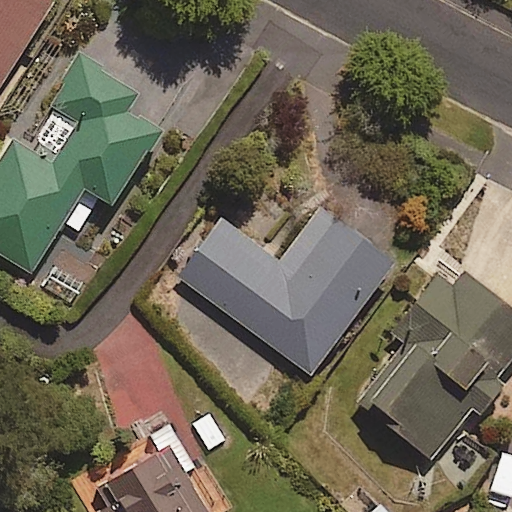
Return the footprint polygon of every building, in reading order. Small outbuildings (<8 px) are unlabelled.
[(0,0),(0,87),(55,0),(0,0)] [(140,83),(84,48),(25,141),(14,134),(0,156),(0,251),(31,271),(64,219),(78,227),(99,193),(112,201),(161,123),(127,102),(140,83)] [(395,254),(321,201),(281,258),(222,216),(179,277),(312,371),(395,254)] [(511,352),(511,303),(436,243),(406,281),(421,293),(398,321),(413,332),(360,399),(432,456),(472,404),(480,410),(504,379),(497,372),(511,352)] [(202,462),(185,435),(171,443),(169,439),(77,497),(86,511),(213,511),(228,503),(207,470),(194,479),(189,470),(202,462)]
